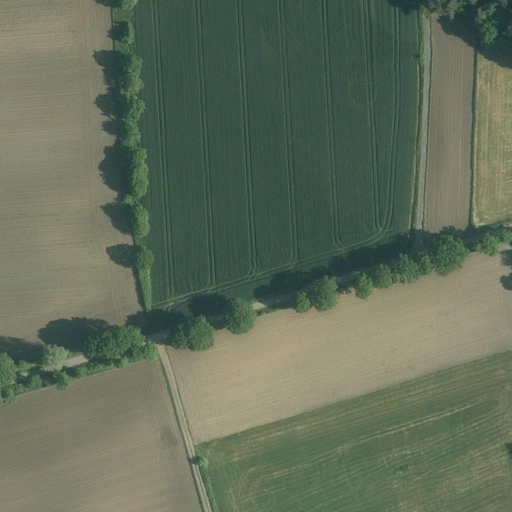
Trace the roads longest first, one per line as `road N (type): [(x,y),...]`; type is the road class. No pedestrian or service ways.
road 1 (unclassified): [(416,257),(0,382)]
road 2 (unclassified): [(422,0),(428,31),(416,257)]
road 3 (track): [(159,335),(209,511)]
